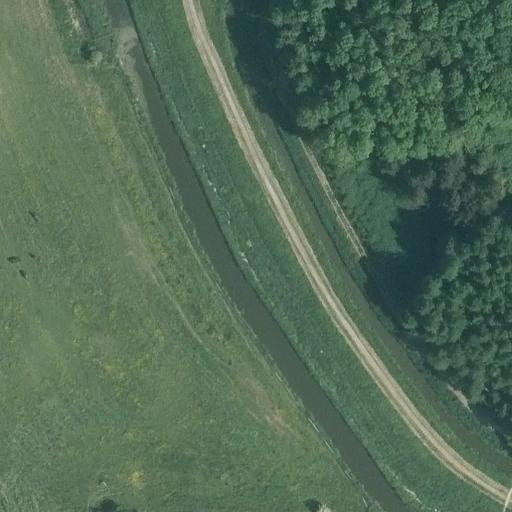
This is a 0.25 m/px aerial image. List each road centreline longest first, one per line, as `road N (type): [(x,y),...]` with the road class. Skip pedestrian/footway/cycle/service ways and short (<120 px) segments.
road 1 (unknown): [(191,0),(306,262),(434,442),(511,501)]
road 2 (track): [(511,440),(426,349),(355,241),(272,70),(262,25),(269,0)]
